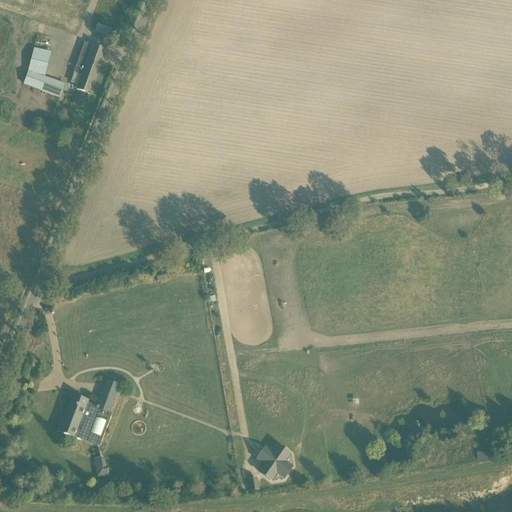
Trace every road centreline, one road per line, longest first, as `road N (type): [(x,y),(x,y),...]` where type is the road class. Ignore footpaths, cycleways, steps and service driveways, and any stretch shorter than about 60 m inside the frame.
road 1 (unclassified): [(41,275),(74,279),(355,204),(505,181)]
road 2 (tertiary): [(41,275),(150,0)]
